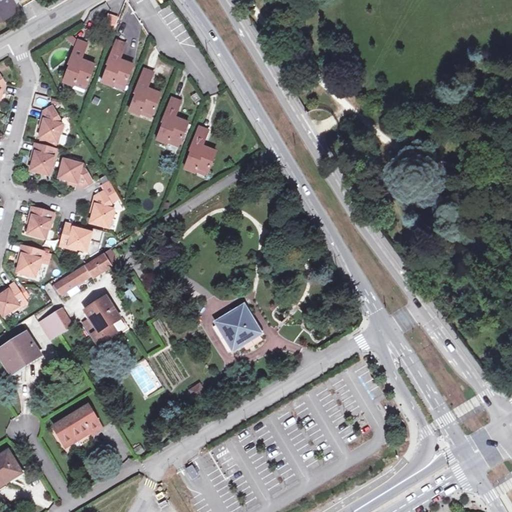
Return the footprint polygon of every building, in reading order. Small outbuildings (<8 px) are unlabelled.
[(0,0),(0,17),(1,20),(18,10),(12,0),(0,0)] [(119,19),(109,15),(104,28),(114,32),(119,19)] [(66,38),(76,47),(77,42),(70,35),(66,38)] [(81,60),(86,45),(79,42),(77,42),(76,47),(70,64),(71,64),(65,83),(74,86),(76,82),(87,86),(95,65),(81,60)] [(114,82),(126,87),(134,65),(120,60),(126,45),(117,42),(102,82),(113,86),(114,82)] [(142,110),(154,115),(162,94),(148,88),(153,74),(146,71),(130,111),(140,115),(142,110)] [(86,91),(87,86),(76,82),(74,86),(86,91)] [(124,90),(126,87),(114,82),(113,86),(124,90)] [(169,139),(181,143),(189,123),(176,117),(181,103),(174,99),(158,140),(167,144),(169,139)] [(43,127),(40,138),(59,142),(64,124),(60,123),(61,118),(53,105),(45,110),(42,119),(45,120),(43,127)] [(152,119),(154,115),(142,110),(140,115),(152,119)] [(197,168),(208,172),(216,151),(203,146),(209,131),(201,128),(185,168),(195,172),(197,168)] [(179,148),(181,143),(169,139),(167,144),(179,148)] [(58,149),(36,143),(34,152),(36,152),(34,160),(31,170),(50,175),(55,157),(56,157),(58,149)] [(84,164),(65,159),(60,178),(70,181),(78,182),(77,185),(85,187),(94,182),(86,169),(83,168),(84,164)] [(207,176),(208,172),(197,168),(195,172),(207,176)] [(109,181),(106,175),(101,178),(104,184),(109,181)] [(110,228),(115,209),(111,208),(112,204),(111,202),(120,198),(109,181),(104,184),(102,185),(105,191),(96,196),(94,204),(96,205),(94,212),(92,223),(110,228)] [(55,213),(33,207),(31,215),(33,216),(31,224),(28,234),(47,239),(52,221),(53,221),(55,213)] [(75,225),(67,223),(61,245),(69,247),(70,246),(88,251),(91,256),(99,251),(104,231),(94,228),(93,233),(83,230),(75,228),(75,225)] [(45,251),(23,245),(20,254),(23,254),(21,262),(18,272),(37,277),(41,259),(43,260),(45,251)] [(111,251),(104,255),(109,263),(116,260),(111,251)] [(59,296),(69,291),(71,295),(79,290),(76,285),(92,276),(93,278),(111,266),(109,263),(104,255),(85,267),(84,265),(52,285),(59,296)] [(20,290),(15,283),(8,288),(9,290),(2,294),(0,295),(0,310),(4,316),(19,306),(20,307),(27,303),(25,299),(20,290)] [(20,290),(25,299),(30,296),(24,287),(20,290)] [(126,304),(132,300),(128,293),(122,297),(126,304)] [(86,311),(99,332),(93,335),(98,345),(125,328),(107,298),(86,311)] [(218,325),(233,349),(234,350),(242,344),(240,342),(258,330),(243,306),(217,323),(218,325)] [(61,309),(49,316),(60,333),(72,325),(61,309)] [(60,333),(49,316),(40,322),(51,340),(61,334),(60,333)] [(153,322),(161,335),(165,332),(158,320),(153,322)] [(233,349),(218,325),(214,328),(229,352),(233,349)] [(23,364),(24,366),(40,356),(27,334),(0,351),(0,355),(10,372),(23,364)] [(12,374),(24,366),(23,364),(10,372),(12,374)] [(191,391),(193,396),(199,406),(209,400),(200,384),(190,390),(191,391)] [(54,427),(66,446),(91,431),(92,434),(102,428),(88,406),(54,427)] [(8,477),(20,470),(8,452),(0,456),(0,485),(9,480),(8,477)] [(192,465),(186,469),(192,480),(199,476),(192,465)] [(21,472),(20,470),(8,477),(9,480),(21,472)]
